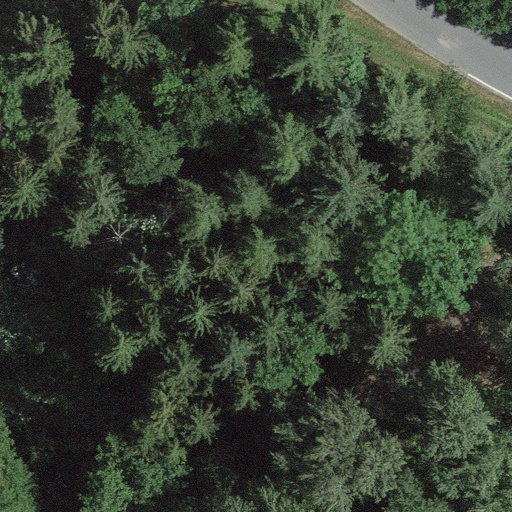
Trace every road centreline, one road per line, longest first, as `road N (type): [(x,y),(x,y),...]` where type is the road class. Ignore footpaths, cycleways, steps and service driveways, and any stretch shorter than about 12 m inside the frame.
road 1 (track): [(198,511),(406,356),(511,255)]
road 2 (tertiary): [(368,0),(383,16),(511,77)]
